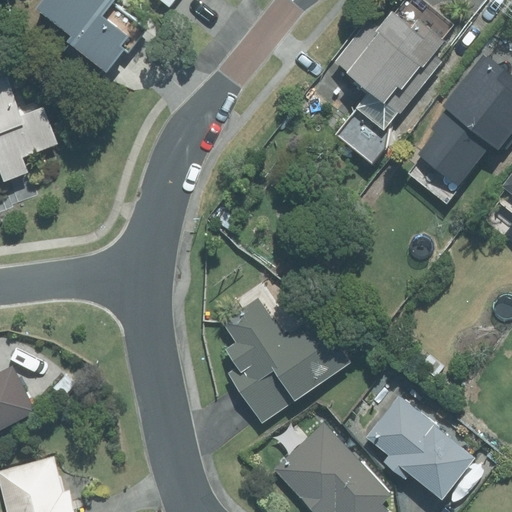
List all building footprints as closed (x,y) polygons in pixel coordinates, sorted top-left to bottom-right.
[(120,40),(93,20),(108,0),(42,0),(34,11),(70,39),(65,45),(101,73),(117,52),(114,49),(120,40)] [(153,0),(165,9),(172,0),(153,0)] [(366,95),(354,110),(380,132),(394,115),(397,116),(440,63),(429,56),(440,42),(415,21),(407,31),(388,16),(375,31),(366,24),(335,62),(347,71),(343,76),(366,95)] [(511,82),(481,57),(440,108),(445,111),(428,132),(432,136),(415,157),(455,189),(487,148),(494,153),(511,130),(511,99),(507,96),(511,90),(511,82)] [(0,179),(1,183),(25,173),(19,159),(56,144),(41,109),(19,118),(2,79),(0,79),(0,179)] [(511,171),(499,187),(511,197),(511,210),(511,211),(511,171)] [(221,352),(234,371),(226,377),(260,425),(346,363),(330,340),(325,343),(310,321),(282,340),(255,301),(220,326),(233,344),(221,352)] [(445,364),(430,352),(422,362),(437,375),(445,364)] [(0,427),(38,409),(16,362),(0,369),(0,427)] [(397,399),(364,440),(386,458),(381,464),(402,481),(406,477),(438,503),(473,461),(397,399)] [(323,425),(273,470),(310,511),(385,511),(379,505),(388,497),(323,425)] [(70,511),(67,493),(60,495),(53,462),(0,472),(0,493),(3,511),(70,511)]
